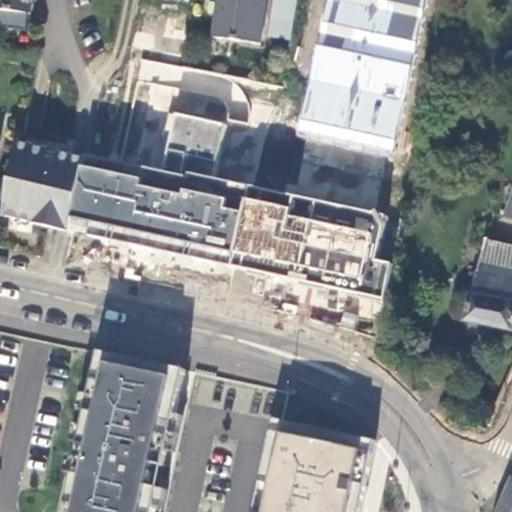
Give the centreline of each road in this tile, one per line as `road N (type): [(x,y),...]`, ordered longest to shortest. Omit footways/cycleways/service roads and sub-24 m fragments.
road 1 (residential): [(47,303),(91,97),(53,0)]
road 2 (tertiary): [(445,476),(409,422),(374,389),(334,370),(218,346)]
road 3 (tertiary): [(218,346),(368,407),(421,483)]
road 4 (tertiary): [(218,346),(47,303)]
